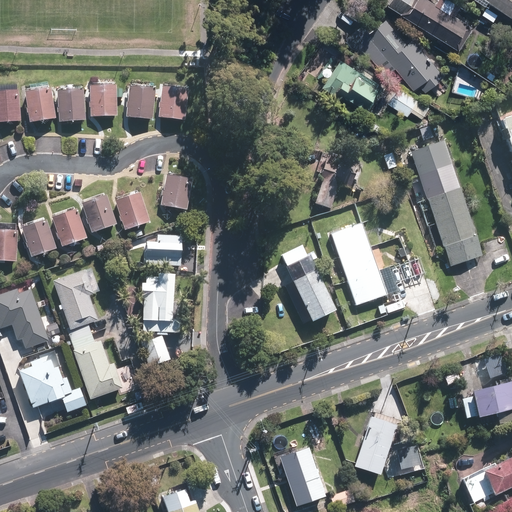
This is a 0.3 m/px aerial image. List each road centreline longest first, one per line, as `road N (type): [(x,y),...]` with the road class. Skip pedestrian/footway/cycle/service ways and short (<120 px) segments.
road 1 (residential): [(321,0),(265,91),(248,253),(218,274)]
road 2 (secondary): [(511,308),(224,407)]
road 3 (secondary): [(224,407),(0,487)]
road 4 (residential): [(188,144),(220,178),(218,274)]
road 5 (residential): [(218,274),(224,407)]
